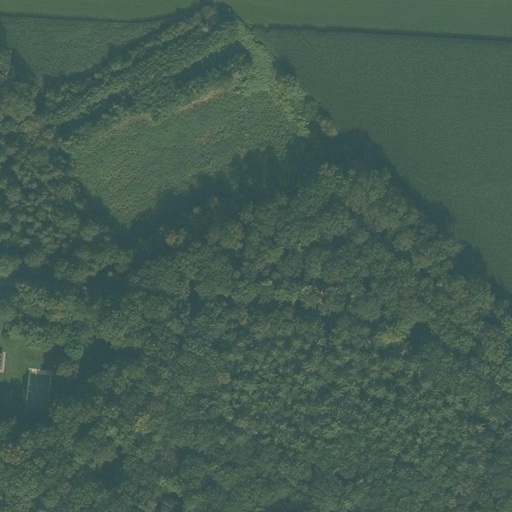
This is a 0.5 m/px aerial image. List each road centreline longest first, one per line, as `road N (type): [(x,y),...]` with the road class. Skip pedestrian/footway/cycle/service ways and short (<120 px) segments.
road 1 (residential): [(511,391),(459,357),(377,325),(0,284)]
road 2 (track): [(180,303),(83,432)]
